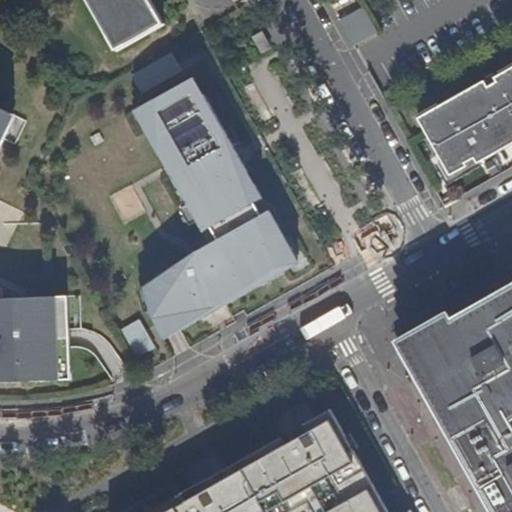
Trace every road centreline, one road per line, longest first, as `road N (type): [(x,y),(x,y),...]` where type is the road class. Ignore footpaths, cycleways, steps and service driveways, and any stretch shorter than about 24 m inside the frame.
road 1 (residential): [(0,443),(119,428),(328,312)]
road 2 (residential): [(295,0),(438,251)]
road 3 (residential): [(439,511),(328,312)]
road 4 (residential): [(328,312),(438,251)]
